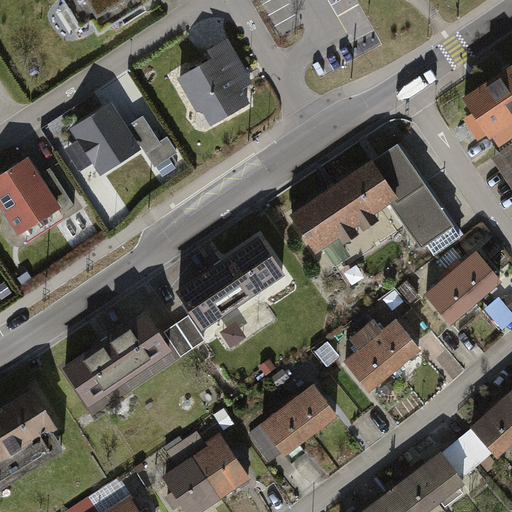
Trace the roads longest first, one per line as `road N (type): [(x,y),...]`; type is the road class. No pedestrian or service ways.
road 1 (unclassified): [(318,136),(0,354)]
road 2 (residential): [(511,342),(304,511)]
road 3 (residential): [(0,138),(215,0)]
road 4 (residential): [(406,85),(511,231)]
road 5 (residential): [(318,136),(235,0)]
road 6 (unclassified): [(511,13),(406,85)]
